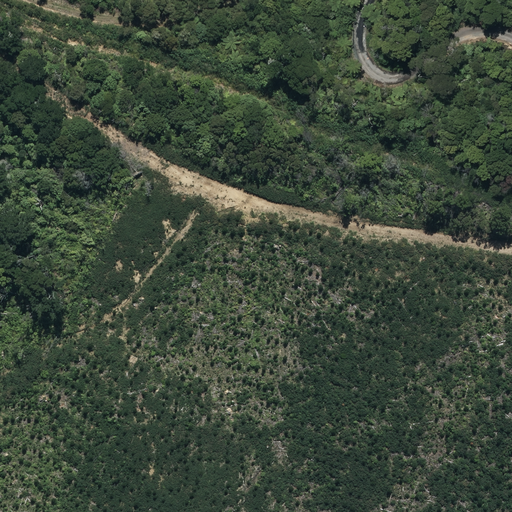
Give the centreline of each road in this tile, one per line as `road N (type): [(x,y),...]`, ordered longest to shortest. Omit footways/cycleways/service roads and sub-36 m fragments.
road 1 (track): [(0,52),(82,117),(169,166),(369,231),(511,251)]
road 2 (track): [(369,0),(360,49),(385,78),(406,78),(474,31),(511,37)]
road 3 (track): [(240,0),(127,24),(74,19),(20,0)]
